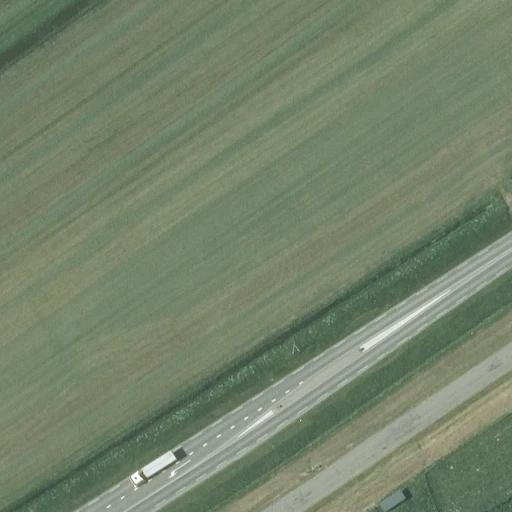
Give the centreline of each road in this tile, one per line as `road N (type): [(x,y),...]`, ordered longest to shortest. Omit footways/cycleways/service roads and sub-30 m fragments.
road 1 (primary): [(470,276),(446,282),(89,511)]
road 2 (primary): [(135,511),(410,329),(470,276)]
road 3 (unclassified): [(281,511),(511,354)]
